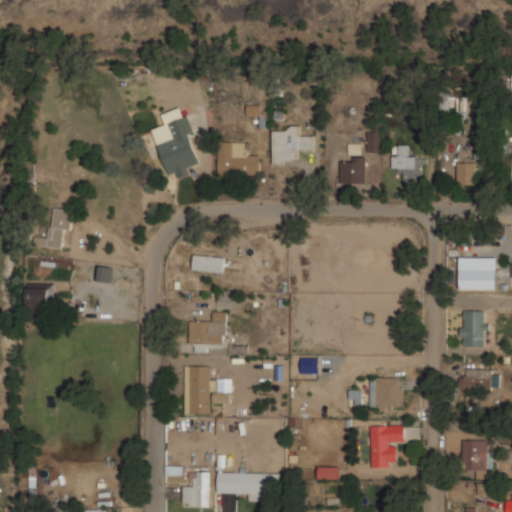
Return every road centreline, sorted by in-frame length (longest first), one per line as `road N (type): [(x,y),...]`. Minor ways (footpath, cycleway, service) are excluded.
road 1 (residential): [(511,220),(269,218),(206,221),(171,235),(150,264),(147,511)]
road 2 (residential): [(432,220),(430,511)]
